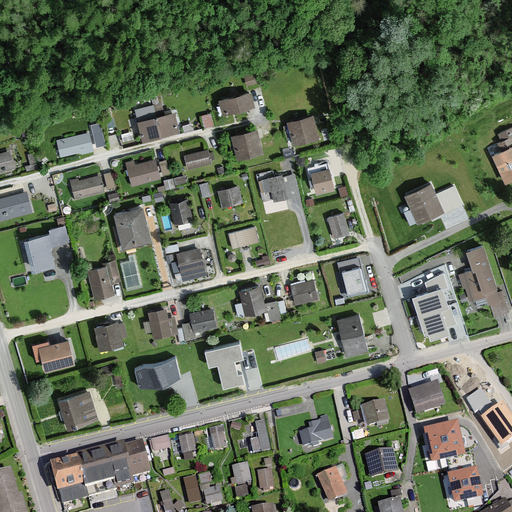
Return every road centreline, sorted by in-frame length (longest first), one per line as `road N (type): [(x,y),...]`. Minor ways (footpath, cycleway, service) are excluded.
road 1 (residential): [(0,337),(367,246),(378,250),(410,361)]
road 2 (residential): [(33,457),(410,361)]
road 3 (residential): [(0,186),(267,118)]
